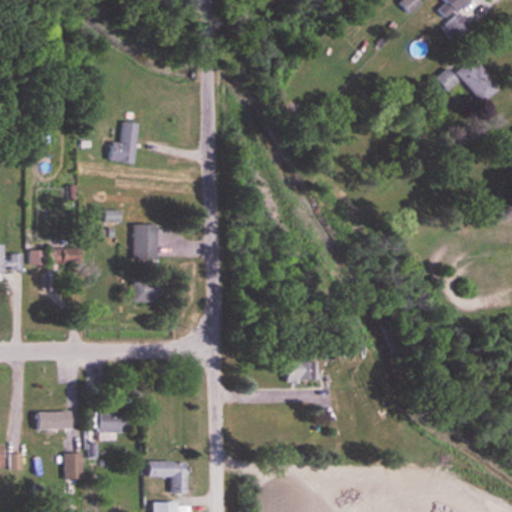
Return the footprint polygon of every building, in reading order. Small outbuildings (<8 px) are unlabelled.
[(414,2),(411,0),(395,0),(393,2),(403,13),(414,2)] [(431,9),(441,18),(459,0),(438,0),(439,1),(431,9)] [(450,40),(466,25),(453,12),(437,27),(450,40)] [(450,72),(477,102),(494,87),(466,57),(450,72)] [(431,78),(442,91),(452,82),(442,69),(431,78)] [(128,164),(134,123),(118,121),(115,144),(106,142),(103,161),(128,164)] [(511,150),(511,127),(501,135),(511,150)] [(128,260),(151,260),(151,225),(128,225),(128,260)] [(76,247),(41,247),(41,265),(76,265),(76,247)] [(2,270),(20,270),(20,254),(2,254),(2,270)] [(145,303),(145,290),(128,290),(128,303),(145,303)] [(312,361),(279,361),(279,383),(312,383),(312,361)] [(29,409),(29,438),(43,438),(43,432),(60,432),(60,409),(29,409)] [(120,432),(120,411),(92,411),(92,432),(120,432)] [(76,453),(60,453),(60,477),(76,477),(76,453)] [(166,476),(166,493),(183,493),(183,460),(141,460),(141,476),(166,476)] [(147,511),(173,511),(173,501),(147,501),(147,511)]
